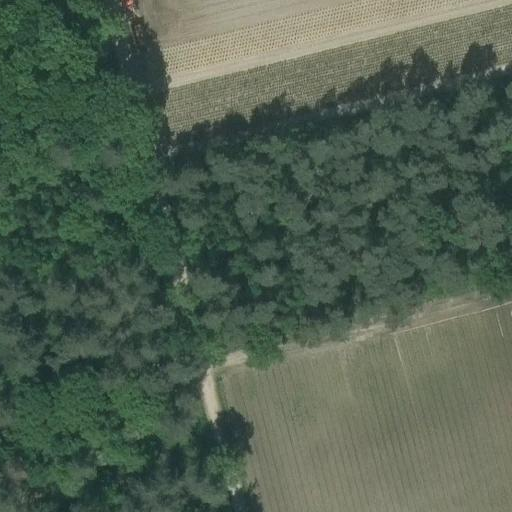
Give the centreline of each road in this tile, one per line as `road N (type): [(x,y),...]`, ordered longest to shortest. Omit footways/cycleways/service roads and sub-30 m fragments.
road 1 (track): [(242,511),(108,0)]
road 2 (track): [(511,290),(204,368)]
road 3 (track): [(0,429),(205,373)]
